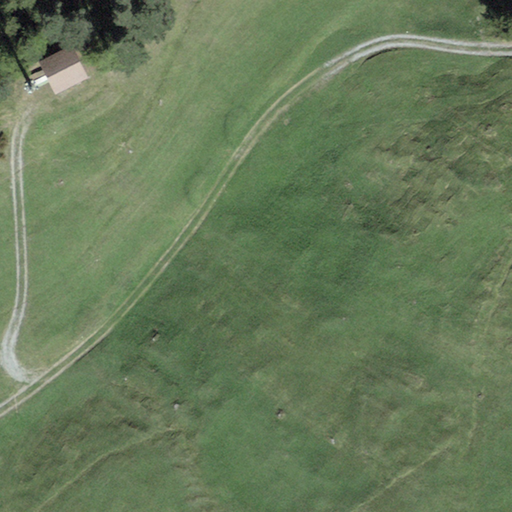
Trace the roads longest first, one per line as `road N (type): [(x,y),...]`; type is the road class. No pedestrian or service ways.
road 1 (track): [(511,52),(367,45),(26,398),(0,412)]
road 2 (track): [(0,354),(19,311),(19,207),(38,108)]
